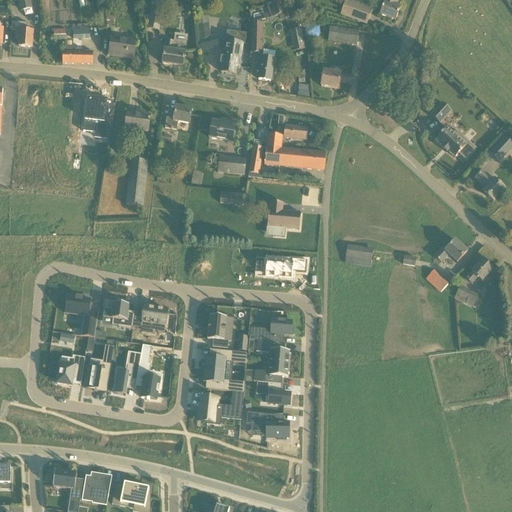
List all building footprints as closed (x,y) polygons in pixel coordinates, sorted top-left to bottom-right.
[(16,0),(20,12),(31,9),(28,0),(16,0)] [(280,0),(271,3),(275,17),(286,13),(281,0),(280,0)] [(366,25),(372,10),(346,0),(345,0),(340,15),(366,25)] [(385,0),(380,15),(395,21),(400,8),(395,6),(397,0),(385,0)] [(101,30),(114,28),(111,6),(98,8),(101,30)] [(160,9),(152,8),(149,29),(157,30),(160,9)] [(251,53),(262,53),(263,23),(262,23),(262,20),(252,23),(251,53)] [(31,48),(33,32),(27,32),(27,24),(12,23),(12,31),(17,32),(16,39),(19,40),(19,47),(31,48)] [(209,24),(198,25),(199,43),(201,51),(219,47),(216,36),(210,37),(202,39),(201,31),(209,31),(209,24)] [(90,39),(90,25),(73,25),(74,40),(90,39)] [(356,45),(358,32),(330,28),(328,41),(356,45)] [(66,29),(54,30),(54,40),(65,40),(66,40),(66,39),(66,29)] [(290,31),(292,42),(299,41),(301,50),(305,50),(301,29),(290,31)] [(226,33),(225,42),(222,58),(220,58),(219,66),(222,67),(221,73),(235,75),(237,62),(240,62),(242,45),(245,45),(246,34),(240,33),(239,35),(226,33)] [(136,42),(111,38),(109,57),(120,58),(120,57),(134,59),(136,42)] [(165,51),(164,50),(162,65),(183,68),(186,45),(174,43),(166,42),(165,51)] [(62,64),(93,65),(93,53),(82,52),(82,49),(73,49),(65,49),(63,49),(62,62),(62,64)] [(257,72),(260,73),(258,80),(271,82),(274,60),(259,58),(258,64),(257,72)] [(341,75),(340,75),(324,72),(321,87),(338,90),(339,83),(350,85),(351,77),(352,69),(344,68),(343,75),(341,75)] [(83,131),(83,132),(96,133),(95,138),(106,140),(108,123),(104,123),(106,102),(88,100),(84,131),(83,131)] [(442,104),(431,116),(440,125),(451,112),(442,104)] [(178,123),(189,125),(192,110),(176,107),(173,120),(166,118),(165,129),(177,131),(178,123)] [(148,133),(150,121),(149,121),(150,116),(135,114),(135,112),(127,111),(125,129),(148,133)] [(209,139),(233,143),(236,123),(227,122),(227,125),(212,122),(209,139)] [(284,127),(283,139),(307,142),(308,129),(284,127)] [(459,154),(465,160),(476,149),(468,143),(465,146),(459,141),(463,138),(456,131),(452,135),(446,129),(446,130),(435,141),(442,148),(441,149),(447,154),(448,152),(455,159),(459,154)] [(160,135),(158,146),(163,147),(164,142),(170,143),(172,137),(160,135)] [(326,154),(281,150),(282,137),(267,136),(266,148),(264,166),(314,171),(324,172),(326,154)] [(511,144),(505,138),(490,154),(499,162),(511,148),(511,144)] [(13,146),(11,192),(81,196),(84,150),(13,146)] [(249,174),(259,176),(259,175),(264,149),(253,147),(249,174)] [(244,176),(246,160),(219,157),(218,172),(244,176)] [(143,207),(148,162),(131,160),(126,206),(143,207)] [(493,181),(483,171),(475,180),(485,189),(483,192),(493,202),(505,190),(494,180),(493,181)] [(232,194),(231,205),(241,206),(242,195),(232,194)] [(267,228),(274,229),(273,238),(285,239),(286,230),(299,231),(301,214),(282,212),(283,204),(271,203),(270,211),(269,211),(267,228)] [(449,256),(457,264),(467,253),(455,241),(445,252),(442,249),(434,257),(441,263),(449,256)] [(370,268),(373,250),(348,246),(344,263),(370,268)] [(415,267),(416,259),(404,257),(403,265),(415,267)] [(477,278),(482,282),(493,270),(483,261),(472,273),(466,279),(471,284),(477,278)] [(265,279),(265,280),(273,281),(274,282),(274,281),(278,282),(279,282),(292,283),(292,275),(305,277),(306,265),(292,263),(291,266),(267,263),(265,279)] [(434,271),(425,280),(439,294),(448,285),(434,271)] [(455,298),(476,308),(481,297),(460,287),(455,298)] [(68,298),(65,314),(88,318),(90,300),(82,299),(82,298),(82,299),(77,298),(76,297),(76,299),(68,298)] [(105,309),(103,318),(113,320),(112,326),(118,327),(118,329),(125,329),(133,331),(133,328),(135,313),(128,312),(129,306),(121,305),(113,304),(112,310),(105,309)] [(135,313),(133,328),(142,329),(143,329),(143,326),(148,326),(149,324),(156,325),(155,332),(164,333),(167,311),(163,311),(163,310),(162,311),(159,310),(158,310),(154,310),(154,309),(153,309),(149,309),(150,308),(149,308),(149,309),(145,309),(144,311),(136,310),(135,313)] [(210,316),(207,340),(213,341),(212,348),(228,350),(228,342),(231,343),(232,333),(225,333),(226,319),(226,318),(210,316)] [(84,320),(81,337),(94,339),(97,322),(84,320)] [(250,329),(249,341),(257,342),(284,344),(284,336),(290,336),(291,323),(285,322),(278,321),(278,322),(272,321),(271,330),(266,330),(255,329),(250,329)] [(238,337),(237,352),(246,353),(248,338),(238,337)] [(257,342),(256,353),(269,354),(268,363),(290,365),(290,356),(291,356),(291,355),(289,355),(289,353),(290,353),(290,352),(284,351),(285,344),(284,344),(257,342)] [(85,389),(94,391),(94,392),(94,391),(98,392),(99,386),(108,387),(115,348),(105,346),(103,362),(101,369),(90,367),(86,389),(85,389)] [(140,364),(136,388),(143,389),(142,394),(141,397),(141,399),(144,399),(147,399),(147,400),(149,400),(156,401),(157,394),(159,394),(159,393),(158,393),(158,388),(159,387),(160,381),(149,379),(150,373),(151,366),(148,365),(151,348),(143,346),(141,355),(140,364)] [(205,361),(204,369),(225,371),(226,363),(247,365),(248,354),(212,351),(211,358),(209,358),(205,357),(205,361)] [(115,385),(113,394),(125,396),(125,397),(126,397),(127,390),(128,385),(132,386),(135,386),(135,389),(136,389),(136,388),(140,364),(141,355),(135,354),(134,362),(127,361),(125,373),(117,372),(116,378),(115,385)] [(58,377),(57,385),(64,386),(71,387),(72,385),(73,378),(82,379),(83,370),(85,359),(73,357),(72,360),(71,367),(61,365),(60,365),(59,372),(58,372),(58,373),(59,373),(58,377)] [(255,372),(254,383),(281,385),(282,378),(287,378),(288,378),(287,378),(287,375),(289,375),(289,374),(290,366),(290,365),(268,363),(268,364),(267,373),(255,372)] [(203,379),(203,383),(206,383),(209,383),(208,390),(232,393),(244,394),(245,384),(224,381),(225,371),(204,369),(203,379)] [(257,383),(256,396),(269,397),(268,405),(290,407),(291,395),(281,394),(282,385),(281,385),(257,383)] [(198,407),(198,408),(200,408),(200,413),(199,421),(207,422),(207,426),(207,424),(215,425),(216,417),(233,419),(234,415),(241,415),(242,416),(242,410),(243,398),(244,394),(232,393),(231,408),(216,407),(217,399),(201,398),(200,408),(198,407)] [(248,414),(247,426),(261,426),(261,437),(266,438),(266,439),(278,439),(278,441),(286,441),(286,439),(289,439),(289,423),(283,423),(277,423),(277,417),(248,414)] [(10,473),(10,467),(0,466),(0,484),(10,485),(11,485),(11,473),(10,473)] [(71,497),(80,499),(83,481),(81,480),(76,480),(77,475),(69,474),(69,472),(63,471),(62,473),(55,472),(54,477),(52,477),(51,483),(53,484),(53,488),(71,490),(71,497)] [(100,498),(108,499),(111,481),(108,481),(104,480),(105,477),(91,475),(91,478),(86,477),(82,501),(99,504),(100,498)] [(145,487),(138,486),(138,488),(131,486),(125,485),(125,484),(124,484),(124,486),(116,484),(112,505),(120,507),(122,501),(130,502),(135,503),(145,505),(147,499),(149,488),(145,487)]
